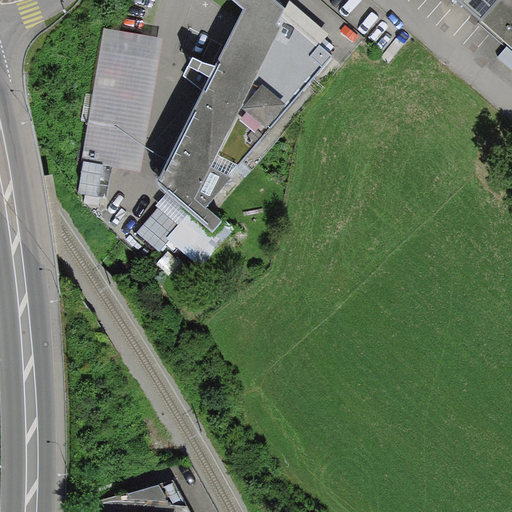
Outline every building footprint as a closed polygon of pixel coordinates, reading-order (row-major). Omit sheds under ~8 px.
[(206,215),(333,60),(320,46),(329,37),(290,3),(286,13),(270,0),(234,0),(232,5),(244,16),(231,43),(217,72),(192,63),(185,77),(206,95),(158,193),(165,199),(187,218),(167,241),(193,263),(222,228),(206,215)] [(511,0),(453,0),(511,51),(511,0)] [(164,40),(105,30),(77,193),(109,198),(114,170),(141,174),(164,40)] [(187,218),(165,199),(136,233),(158,252),(167,241),(187,218)] [(230,234),(222,228),(193,263),(201,270),(230,234)] [(160,489),(129,497),(130,502),(170,503),(160,489)]
